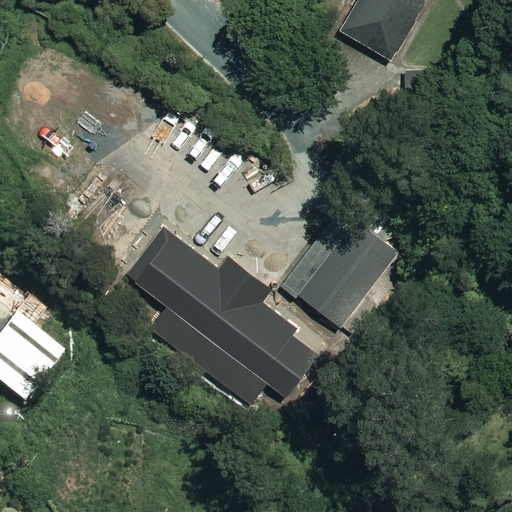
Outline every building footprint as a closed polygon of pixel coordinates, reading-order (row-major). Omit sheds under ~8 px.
[(427,0),(358,0),(345,25),(341,31),(392,62),(397,53),(398,54),(427,0)] [(438,70),(405,70),(406,96),(440,95),(438,70)] [(201,124),(185,110),(160,140),(177,154),(201,124)] [(55,141),(32,170),(70,199),(93,170),(55,141)] [(236,156),(222,145),(203,169),(217,180),(236,156)] [(267,173),(250,164),(234,193),(251,203),(267,173)] [(396,252),(341,211),(311,251),(294,238),(268,273),(341,327),(355,308),(396,252)] [(224,264),(162,217),(124,270),(136,281),(134,283),(164,306),(161,310),(164,312),(157,320),(161,323),(155,330),(168,340),(271,422),(295,390),(317,359),(292,341),(295,338),(297,340),(306,327),(267,298),(273,290),(251,275),(229,257),(224,264)] [(47,310),(0,274),(0,310),(12,320),(0,335),(0,385),(24,404),(65,351),(33,327),(47,310)]
